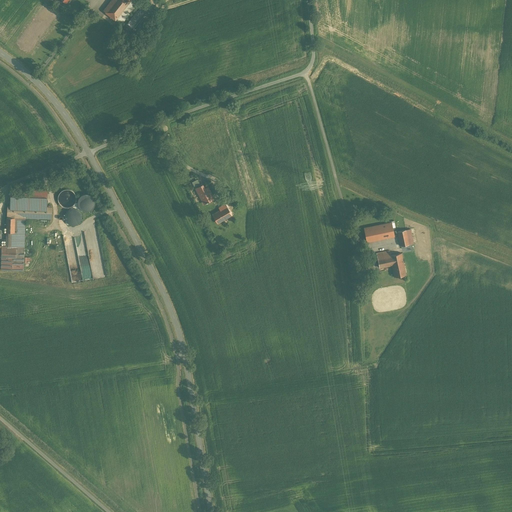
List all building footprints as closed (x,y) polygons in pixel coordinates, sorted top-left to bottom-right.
[(130,0),(129,0),(115,0),(111,6),(109,9),(106,12),(115,20),(130,0)] [(130,0),(115,20),(121,24),(138,3),(133,0),(130,0)] [(213,199),(208,188),(205,189),(204,189),(202,185),(196,188),(202,199),(201,199),(203,204),(213,199)] [(72,206),(74,190),(60,188),(58,205),(72,206)] [(11,206),(7,206),(6,246),(1,246),(1,247),(0,246),(0,256),(1,257),(1,269),(23,270),(25,218),(51,218),(52,207),(51,207),(51,205),(48,205),(48,207),(46,207),(46,190),(25,189),(25,193),(11,193),(11,206)] [(79,209),(92,208),(91,194),(78,194),(79,209)] [(231,214),(225,204),(219,208),(220,210),(212,215),(217,223),(231,214)] [(67,210),(64,220),(78,225),(82,216),(67,210)] [(391,222),(366,226),(369,239),(393,234),(391,222)] [(411,227),(399,229),(401,243),(414,241),(411,227)] [(71,281),(82,280),(75,239),(71,240),(70,239),(64,240),(71,281)] [(391,248),(377,251),(380,265),(393,262),(396,275),(408,273),(403,251),(391,253),(391,248)] [(92,280),(91,267),(82,267),(83,280),(92,280)]
